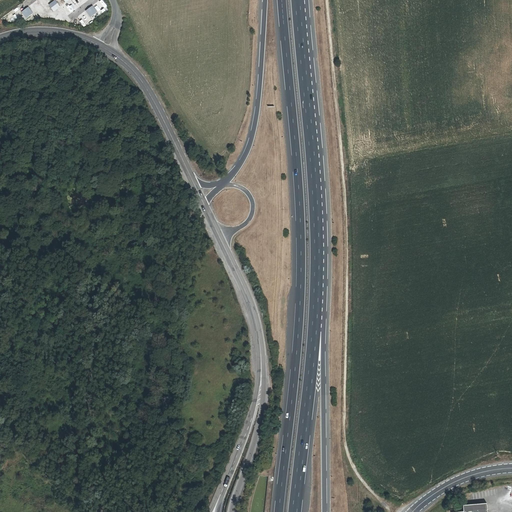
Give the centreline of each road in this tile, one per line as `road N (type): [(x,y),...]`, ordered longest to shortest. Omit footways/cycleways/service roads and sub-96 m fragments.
road 1 (track): [(327,0),(346,222),(344,434),(356,473),(397,511)]
road 2 (motorway): [(281,0),(301,272),(278,511)]
road 3 (motorway): [(317,272),(298,0)]
road 4 (motorway): [(294,511),(317,272)]
road 5 (motorway): [(324,511),(317,272)]
road 6 (unknown): [(112,0),(183,101),(222,182)]
road 7 (motorway): [(264,0),(250,140),(222,182)]
road 8 (secondary): [(192,181),(147,90),(110,51)]
road 9 (secondary): [(261,372),(252,309),(218,235)]
road 10 (secondary): [(231,511),(258,425),(261,372)]
road 11 (secondary): [(261,372),(220,494)]
